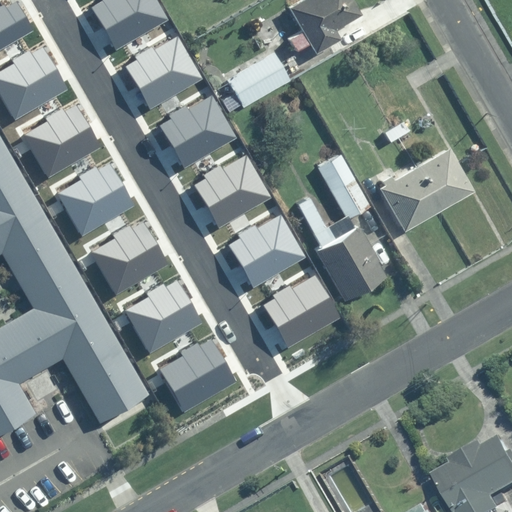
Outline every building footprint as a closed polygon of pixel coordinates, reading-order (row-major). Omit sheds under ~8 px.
[(293,0),(285,5),(299,28),(285,37),(291,47),(306,39),(313,50),(335,36),(330,27),(332,26),(356,11),(349,0),(293,0)] [(132,20),(130,21),(95,41),(115,75),(105,80),(121,108),(167,83),(163,75),(170,71),(152,38),(144,42),(132,20)] [(240,105),(245,102),(288,79),(271,49),(224,75),(240,105)] [(35,81),(31,82),(28,69),(2,75),(5,88),(0,89),(0,106),(3,120),(17,117),(24,155),(66,148),(58,103),(68,101),(68,97),(89,85),(73,54),(58,62),(65,75),(35,81)] [(168,147),(198,130),(226,114),(207,80),(187,91),(195,105),(157,127),(168,147)] [(0,437),(40,415),(23,385),(64,361),(100,424),(151,395),(0,129),(0,437)] [(377,183),(376,184),(383,197),(399,226),(468,188),(444,145),(394,173),(377,183)] [(343,212),(346,218),(369,205),(337,152),(314,165),(343,212)] [(52,216),(53,215),(89,193),(72,166),(35,188),(52,216)] [(346,218),(343,212),(324,224),(306,195),(294,203),(318,243),(310,248),(311,251),(339,298),(380,274),(346,218)] [(253,208),(255,211),(284,264),(303,254),(272,198),(253,208)] [(121,230),(123,234),(154,288),(180,273),(147,216),(121,230)] [(290,262),(278,269),(233,294),(252,327),(276,313),(281,322),(313,304),(290,262)] [(147,348),(147,349),(170,389),(210,366),(177,307),(139,329),(134,320),(124,326),(139,352),(147,348)] [(435,473),(437,476),(455,511),(496,511),(503,509),(495,495),(511,486),(511,450),(511,451),(502,433),(454,458),(456,462),(435,473)]
